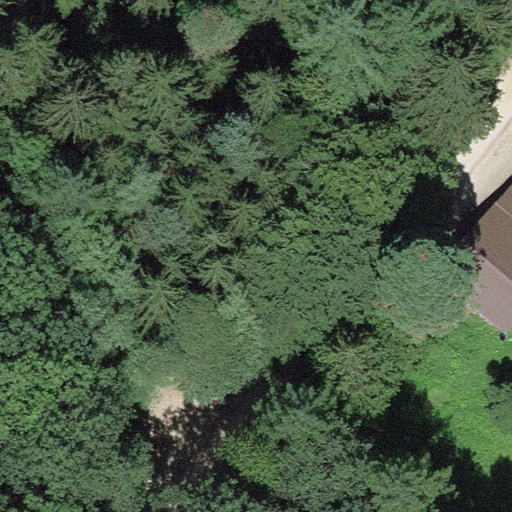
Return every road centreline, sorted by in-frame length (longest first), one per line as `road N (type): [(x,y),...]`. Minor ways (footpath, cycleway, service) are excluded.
road 1 (track): [(511,123),(208,511)]
road 2 (track): [(0,306),(102,511)]
